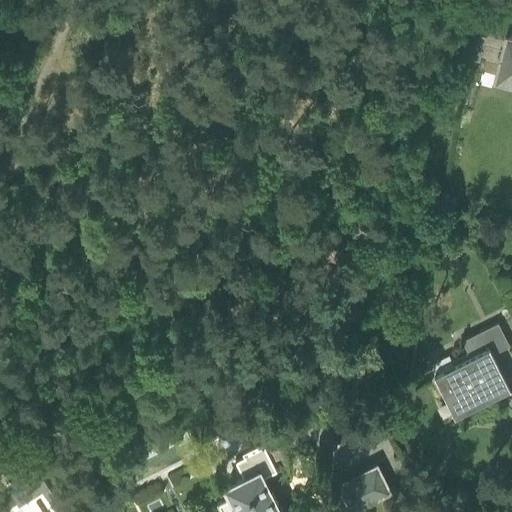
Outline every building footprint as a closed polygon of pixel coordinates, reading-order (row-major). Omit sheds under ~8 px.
[(511,34),(506,33),(501,52),(495,74),(511,78),(511,34)] [(453,363),(434,373),(437,381),(445,395),(445,396),(454,414),(461,410),(495,393),(509,386),(507,381),(492,352),(510,343),(499,321),(460,341),(465,351),(450,359),(453,363)] [(280,511),(275,502),(278,501),(272,489),(269,490),(262,476),(276,468),(262,441),(242,451),(244,454),(235,459),(243,476),(228,483),(226,484),(231,494),(217,502),(221,511),(280,511)] [(350,504),(349,505),(350,507),(364,501),(365,503),(376,498),(375,495),(388,488),(387,486),(386,486),(377,468),(378,467),(376,465),(339,484),(340,486),(341,486),(350,504)] [(22,476),(21,476),(32,494),(44,487),(45,486),(34,468),(22,476)] [(161,484),(134,492),(140,511),(160,511),(169,510),(161,484)]
